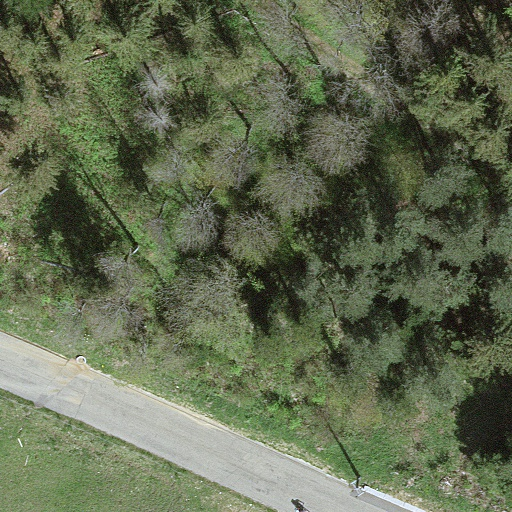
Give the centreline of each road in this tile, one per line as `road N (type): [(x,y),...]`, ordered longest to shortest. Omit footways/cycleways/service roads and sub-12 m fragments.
road 1 (tertiary): [(344,511),(0,359)]
road 2 (track): [(511,178),(253,0)]
